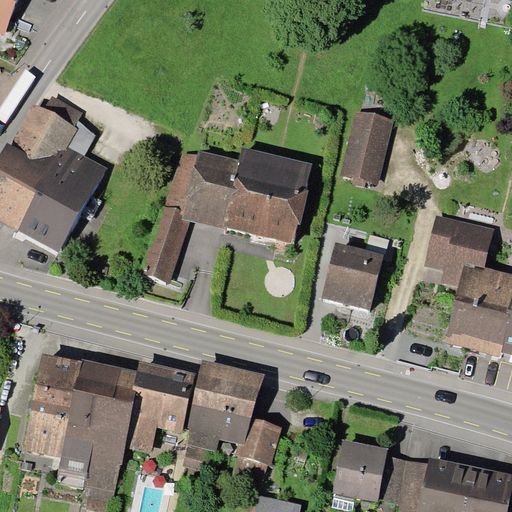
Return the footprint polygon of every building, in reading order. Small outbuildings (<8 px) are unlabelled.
[(0,0),(0,33),(5,36),(18,0),(0,0)] [(52,95),(44,109),(75,127),(79,120),(83,113),(52,95)] [(44,109),(34,104),(11,145),(7,142),(0,154),(0,219),(60,253),(106,168),(84,156),(69,148),(79,129),(75,127),(44,109)] [(356,117),(341,181),(378,190),(394,126),(356,117)] [(96,136),(79,120),(75,127),(79,129),(69,148),(84,156),(96,136)] [(239,160),(199,150),(198,156),(184,211),(182,219),(189,220),(223,229),(224,226),(294,243),(298,224),(301,225),(309,190),(306,190),(313,164),(242,147),(239,160)] [(165,206),(184,211),(198,156),(184,151),(165,206)] [(184,211),(165,206),(137,272),(169,284),(189,220),(182,219),(184,211)] [(495,229),(436,214),(423,267),(442,271),(439,282),(459,287),(466,262),(485,267),(495,229)] [(335,243),(321,298),(370,310),(384,255),(335,243)] [(511,274),(485,267),(466,262),(459,287),(445,342),(500,356),(501,352),(511,355),(511,274)] [(61,458),(82,361),(43,353),(22,450),(61,458)] [(82,358),(82,361),(61,458),(57,481),(89,488),(85,509),(101,511),(111,511),(121,466),(122,466),(126,447),(138,391),(133,390),(137,370),(82,358)] [(190,430),(187,444),(210,449),(217,451),(220,439),(239,443),(246,445),(252,417),(263,374),(202,359),(186,429),(190,430)] [(195,373),(140,361),(137,370),(133,390),(138,391),(126,447),(152,453),(158,427),(182,433),(195,373)] [(282,427),(252,417),(246,445),(239,443),(236,456),(238,457),(232,476),(263,484),(268,465),(272,466),(282,427)] [(389,448),(342,439),(331,493),(378,503),(379,499),(388,458),(389,448)] [(205,470),(210,449),(187,444),(182,465),(205,470)] [(511,495),(511,474),(430,457),(428,465),(418,511),(508,511),(509,508),(511,495)] [(407,461),(388,458),(379,499),(399,503),(407,461)] [(418,511),(428,465),(407,461),(399,503),(398,505),(400,505),(398,511),(418,511)] [(259,495),(255,511),(299,511),(302,503),(259,495)]
